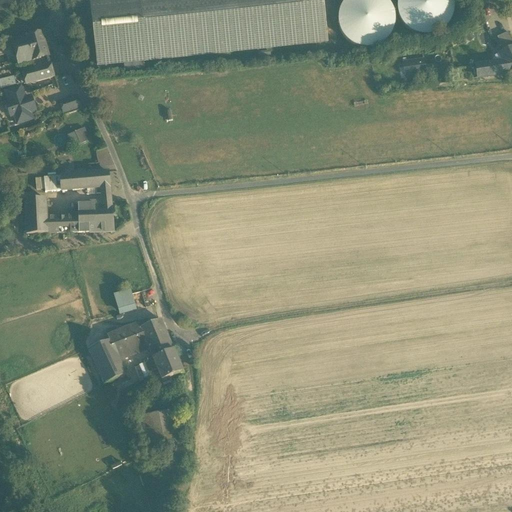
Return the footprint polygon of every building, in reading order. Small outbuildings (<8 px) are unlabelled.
[(93,37),(97,67),(326,40),(320,0),(89,0),(92,24),(94,24),(96,37),(93,37)] [(338,19),(340,30),(346,39),(355,45),(366,47),(377,45),(387,39),(393,30),(395,19),(393,8),(387,0),(345,0),(340,8),(338,19)] [(398,0),(397,6),(399,17),(406,26),(415,32),(426,34),(437,32),(446,26),(452,17),(454,6),(453,0),(398,0)] [(497,39),(503,53),(511,49),(511,42),(508,34),(497,39)] [(22,55),(24,65),(48,58),(41,35),(11,43),(11,44),(14,44),(18,56),(22,55)] [(14,44),(11,44),(17,67),(24,65),(22,55),(18,56),(14,44)] [(478,80),(508,75),(508,74),(511,72),(511,49),(503,53),(499,55),(503,63),(475,67),(477,80),(478,80)] [(403,65),(405,77),(425,74),(423,62),(403,65)] [(22,74),(26,87),(54,79),(50,66),(22,74)] [(59,90),(74,87),(72,75),(56,78),(59,90)] [(14,118),(17,127),(32,122),(30,115),(35,114),(29,99),(24,101),(20,89),(5,94),(9,105),(6,106),(10,119),(14,118)] [(59,104),(63,115),(80,109),(76,98),(59,104)] [(83,130),(75,134),(77,139),(85,136),(83,130)] [(80,146),(77,139),(75,134),(67,137),(72,149),(80,146)] [(77,139),(80,146),(88,142),(85,136),(77,139)] [(87,190),(96,190),(109,188),(108,173),(61,178),(62,192),(62,193),(87,190)] [(45,191),(45,194),(62,192),(61,178),(44,180),(45,191)] [(36,191),(45,191),(44,180),(35,181),(36,191)] [(105,202),(105,203),(110,203),(110,195),(101,195),(101,202),(105,202)] [(24,202),(26,237),(48,236),(47,220),(46,201),(24,202)] [(113,233),(110,203),(105,203),(105,206),(84,207),(84,203),(78,203),(78,215),(78,218),(78,227),(79,234),(113,233)] [(67,216),(67,219),(68,219),(68,226),(71,227),(78,227),(78,218),(78,215),(67,216)] [(48,236),(79,234),(78,227),(71,227),(68,226),(68,219),(67,219),(47,220),(48,236)] [(116,297),(121,315),(135,311),(130,293),(116,297)] [(148,350),(149,351),(170,343),(160,321),(146,327),(140,330),(148,350)] [(142,353),(148,350),(140,330),(146,327),(140,325),(107,338),(109,342),(110,342),(118,360),(130,355),(130,354),(132,353),(133,355),(136,354),(141,352),(142,353)] [(126,376),(118,360),(110,342),(109,342),(88,351),(104,387),(126,376)] [(173,351),(170,343),(149,351),(153,360),(174,352),(173,351)] [(153,360),(152,360),(161,383),(170,379),(183,374),(174,352),(153,360)] [(158,384),(161,383),(152,360),(144,364),(153,386),(158,384)] [(174,388),(170,379),(161,383),(158,384),(161,393),(174,388)] [(138,419),(146,459),(185,451),(178,412),(138,419)]
